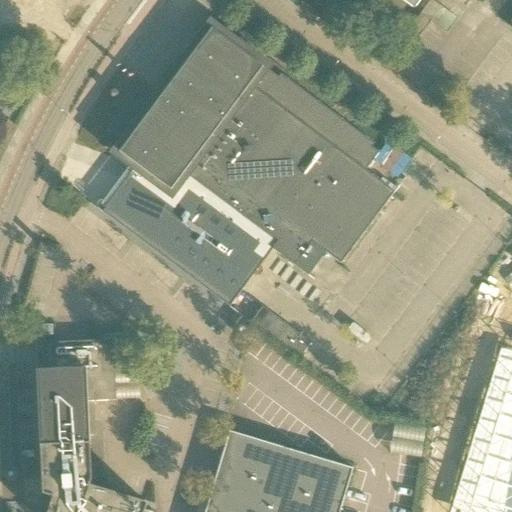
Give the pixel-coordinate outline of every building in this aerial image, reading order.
[(511,0),(402,0),(414,9),(420,0),(511,0)] [(229,43),(212,30),(199,47),(198,47),(118,153),(180,199),(195,180),(278,241),(272,249),(295,266),(312,243),(341,264),(395,193),(366,171),(379,153),(262,65),(261,66),(258,64),(259,63),(230,42),(229,43)] [(149,220),(136,237),(238,312),(251,295),(149,220)] [(262,308),(251,324),(299,360),(311,344),(262,308)] [(52,325),(39,326),(39,336),(53,335),(52,325)] [(42,495),(42,501),(42,503),(50,505),(48,511),(145,511),(147,504),(90,487),(91,481),(91,480),(103,480),(102,464),(91,464),(88,402),(117,401),(114,340),(46,344),(47,371),(37,372),(42,478),(31,477),(32,497),(34,497),(33,495),(42,495)] [(310,359),(334,377),(346,361),(321,343),(310,359)] [(511,511),(511,350),(501,348),(450,511),(511,511)] [(404,386),(382,416),(453,429),(459,396),(404,386)] [(340,511),(353,469),(229,432),(205,511),(340,511)]
